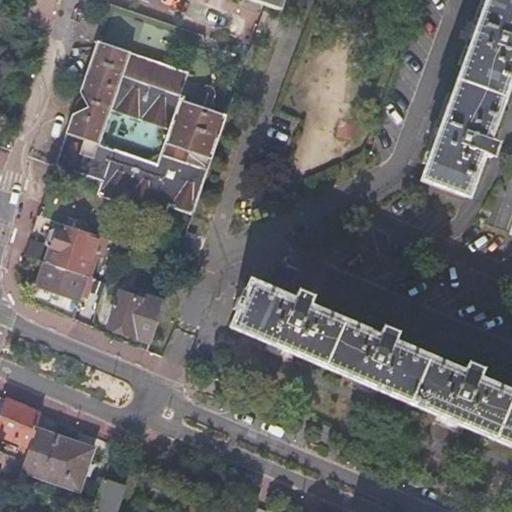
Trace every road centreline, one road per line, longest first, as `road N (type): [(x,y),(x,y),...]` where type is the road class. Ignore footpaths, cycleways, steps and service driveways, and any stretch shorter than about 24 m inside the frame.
road 1 (residential): [(437,511),(152,392)]
road 2 (residential): [(143,415),(373,511)]
road 3 (residential): [(7,200),(71,0)]
road 4 (residential): [(152,392),(135,375),(0,318)]
road 5 (residential): [(0,368),(117,417),(143,415)]
